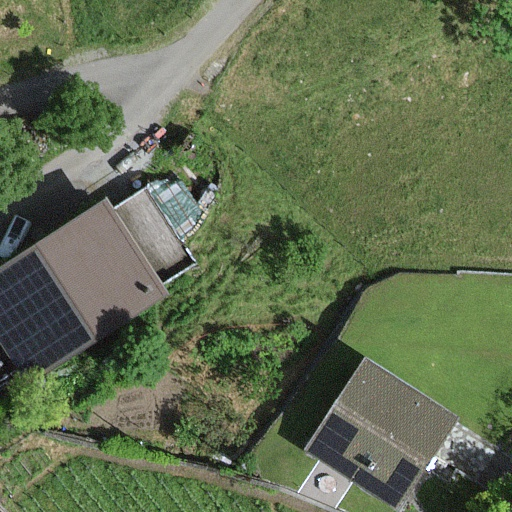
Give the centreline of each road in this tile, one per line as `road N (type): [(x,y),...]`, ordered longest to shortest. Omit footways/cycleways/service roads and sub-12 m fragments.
road 1 (unclassified): [(173,75),(115,136),(0,208)]
road 2 (residential): [(173,75),(131,69),(0,99)]
